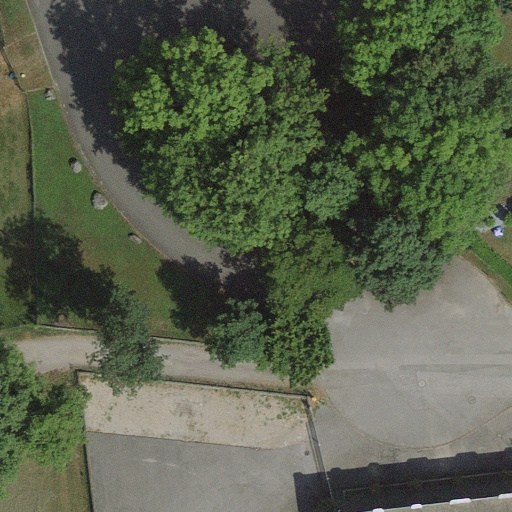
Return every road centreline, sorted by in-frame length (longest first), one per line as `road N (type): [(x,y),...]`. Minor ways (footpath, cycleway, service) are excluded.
road 1 (track): [(0,351),(369,352)]
road 2 (residential): [(511,371),(369,352)]
